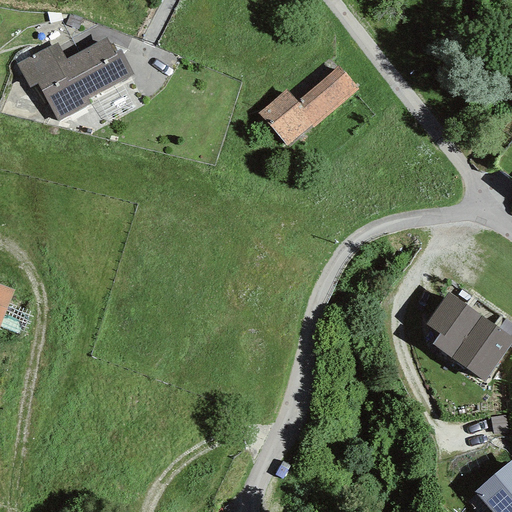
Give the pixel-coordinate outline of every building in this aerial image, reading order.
[(56,41),(16,63),(29,87),(37,83),(57,120),(90,102),(88,97),(133,72),(119,47),(114,50),(106,36),(66,58),(56,41)] [(286,88),(258,112),(285,145),(311,123),(314,126),(358,88),(337,65),(296,100),(286,88)] [(0,324),(13,289),(0,284),(0,324)] [(511,340),(511,336),(447,291),(425,322),(439,332),(431,343),(484,380),(511,340)] [(511,511),(511,457),(474,490),(493,511),(491,511),(511,511)]
